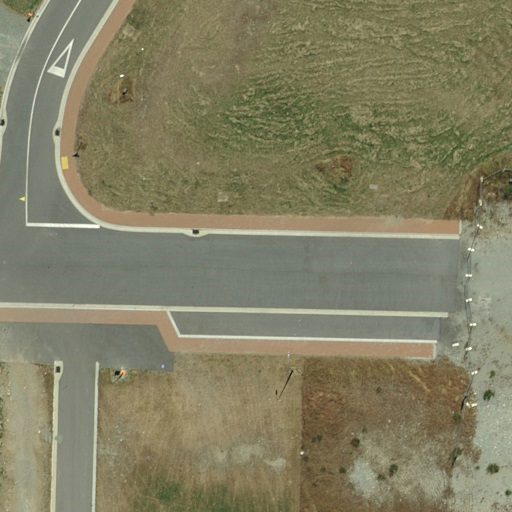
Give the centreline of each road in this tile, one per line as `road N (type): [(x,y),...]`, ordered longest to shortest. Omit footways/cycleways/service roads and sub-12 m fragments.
road 1 (residential): [(28,264),(511,280)]
road 2 (residential): [(28,264),(34,98),(80,0)]
